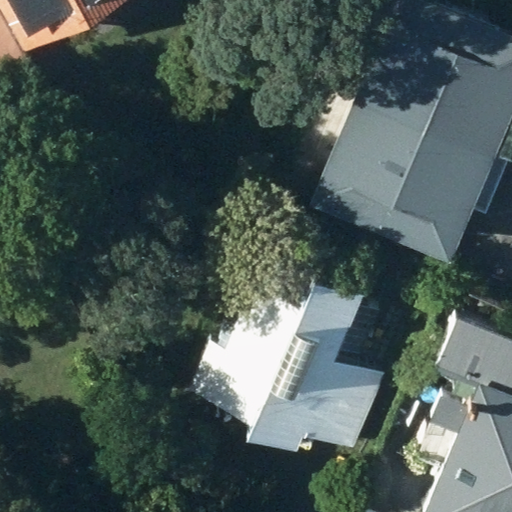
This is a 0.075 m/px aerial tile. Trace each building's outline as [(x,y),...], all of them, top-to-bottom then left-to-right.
[(2,0),(21,34),(82,0),(2,0)] [(511,20),(464,0),(383,0),(348,82),(491,143),(503,115),(511,93),(511,20)] [(0,91),(35,71),(0,10),(0,91)] [(447,245),(491,143),(348,82),(304,184),(447,245)] [(511,93),(503,115),(511,119),(511,93)] [(351,444),(383,366),(335,343),(364,273),(268,232),(223,338),(205,330),(183,382),(246,408),(242,415),(294,437),(300,422),(351,444)] [(511,511),(511,328),(452,302),(431,355),(453,365),(448,379),(468,387),(465,397),(438,385),(426,411),(454,422),(416,509),(423,511),(511,511)]
